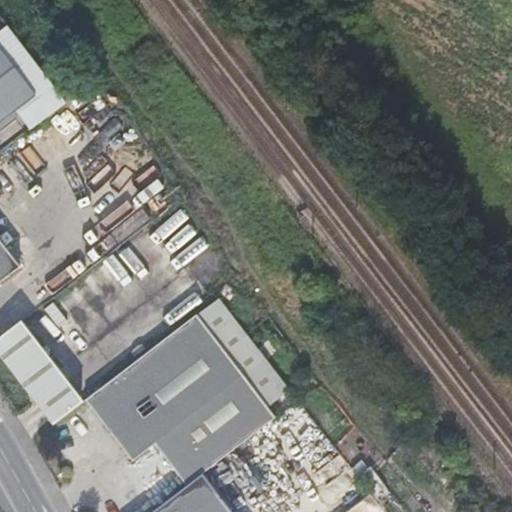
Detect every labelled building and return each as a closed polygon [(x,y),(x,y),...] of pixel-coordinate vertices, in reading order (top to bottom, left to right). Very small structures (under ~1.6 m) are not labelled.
[(0,125),(36,99),(0,50),(0,125)] [(74,114),(42,129),(59,165),(81,155),(75,143),(86,138),(74,114)] [(144,155),(121,165),(132,191),(155,181),(144,155)] [(107,234),(136,210),(128,200),(99,224),(107,234)] [(0,247),(0,286),(19,272),(0,247)] [(206,287),(228,268),(220,259),(198,278),(206,287)] [(196,320),(225,357),(246,340),(218,303),(196,320)] [(201,477),(274,421),(225,357),(196,320),(196,319),(85,403),(132,465),(154,448),(185,489),(201,477)] [(19,323),(0,337),(0,357),(51,425),(79,404),(19,323)] [(294,392),(274,405),(280,414),(300,401),(294,392)] [(185,489),(154,511),(227,511),(201,477),(185,489)] [(381,511),(373,498),(349,511),(381,511)]
